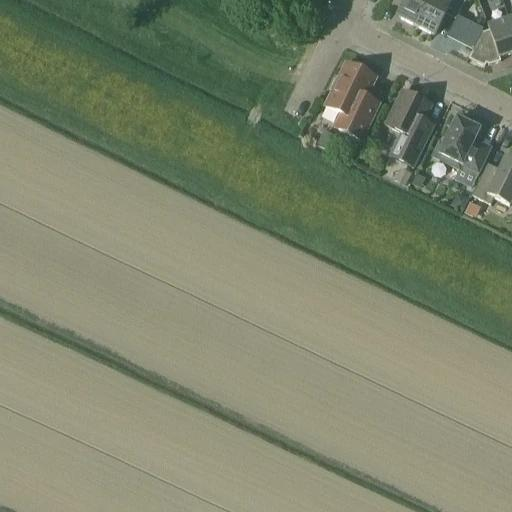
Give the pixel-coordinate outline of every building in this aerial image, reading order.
[(405,0),(396,19),(415,29),(429,0),(405,0)] [(429,0),(415,29),(434,38),(445,17),(456,23),(467,1),(465,0),(429,0)] [(499,60),(511,55),(511,32),(508,20),(487,27),(488,33),(483,35),(468,60),(484,69),(486,66),(489,67),(500,63),(499,60)] [(365,100),(375,80),(366,76),(366,71),(363,68),(358,67),(354,70),(345,66),(338,81),(336,80),(330,93),(332,93),(324,109),(340,117),(334,130),(360,143),(378,106),(365,100)] [(402,94),(385,128),(400,135),(394,148),(388,160),(412,172),(418,160),(429,136),(434,128),(423,122),(430,107),(402,94)] [(478,176),(490,151),(474,143),(479,132),(456,120),(442,147),(439,145),(432,159),(459,172),(461,168),(478,176)] [(509,209),(511,202),(511,165),(504,162),(496,177),(485,172),(487,168),(486,167),(471,198),(490,207),(493,201),(509,209)] [(395,182),(394,185),(405,190),(406,188),(411,177),(400,172),(395,182)] [(457,195),(451,208),(464,214),(470,201),(457,195)] [(470,205),(465,215),(475,220),(480,211),(470,205)]
